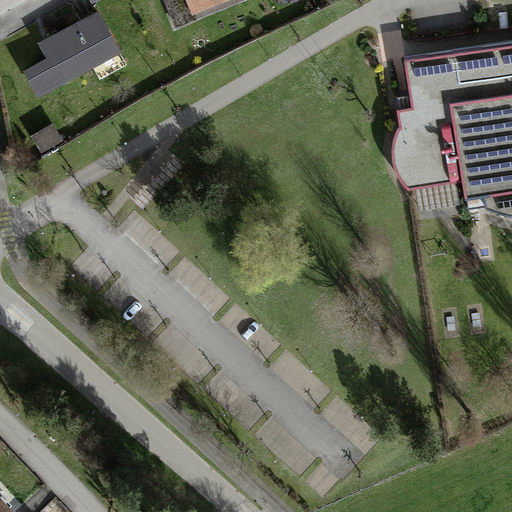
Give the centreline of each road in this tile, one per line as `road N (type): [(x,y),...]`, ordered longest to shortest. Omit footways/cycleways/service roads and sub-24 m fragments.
road 1 (residential): [(0,305),(240,511)]
road 2 (residential): [(0,415),(95,511)]
